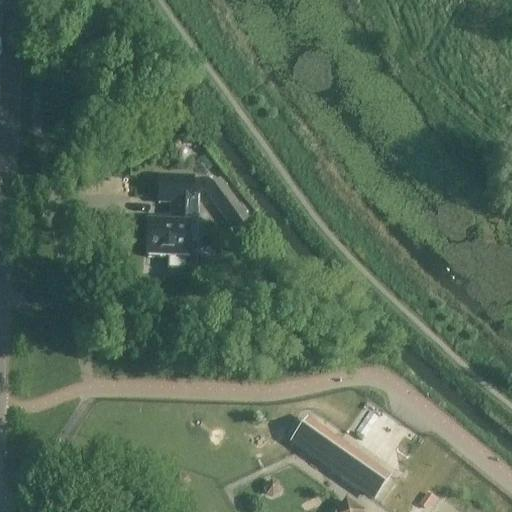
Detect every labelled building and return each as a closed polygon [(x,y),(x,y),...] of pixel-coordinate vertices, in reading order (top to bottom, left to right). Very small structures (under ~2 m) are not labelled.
[(170,222),(148,221),(146,260),(167,261),(166,273),(195,275),(196,245),(194,245),(196,202),(190,201),(191,181),(158,180),(157,201),(171,202),(170,222)] [(204,195),(214,209),(218,205),(229,220),(230,220),(240,213),(219,184),(208,192),(204,195)] [(305,421),(288,446),(371,505),(389,480),(305,421)] [(425,511),(433,500),(425,495),(417,507),(424,511),(425,511)] [(359,511),(345,502),(337,511),(359,511)]
